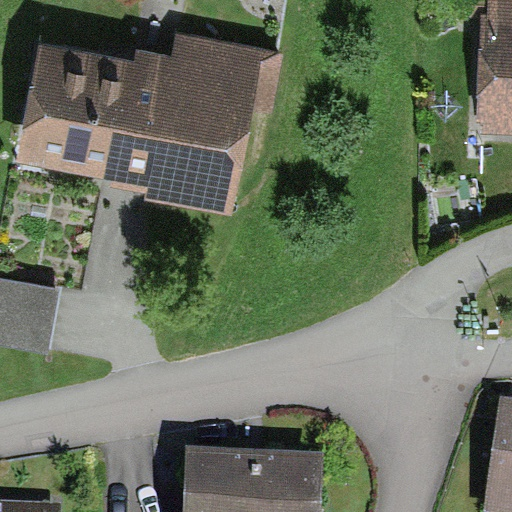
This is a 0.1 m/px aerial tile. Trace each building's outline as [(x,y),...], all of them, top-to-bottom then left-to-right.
[(511,0),(487,0),(487,15),(511,16),(511,0)] [(511,16),(487,15),(481,15),(478,133),(511,134),(511,16)] [(137,62),(42,44),(20,162),(97,177),(95,184),(149,194),(148,199),(235,216),(255,111),(274,115),(286,53),(178,33),(174,55),(139,49),(137,62)] [(61,290),(0,279),(0,346),(50,355),(61,290)] [(511,511),(511,398),(500,396),(484,509),(511,511)] [(322,511),(325,451),(187,445),(183,511),(322,511)] [(63,511),(64,500),(0,497),(0,511),(63,511)]
